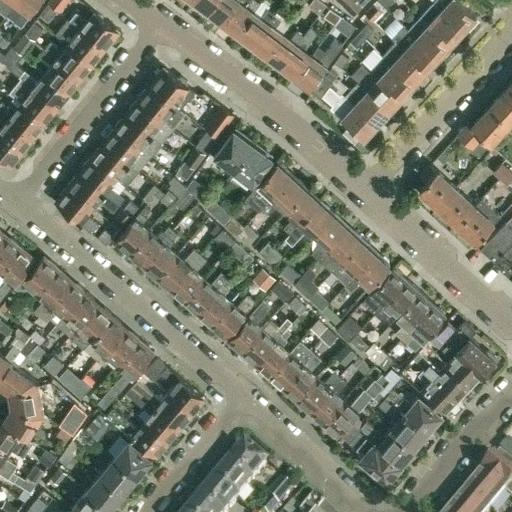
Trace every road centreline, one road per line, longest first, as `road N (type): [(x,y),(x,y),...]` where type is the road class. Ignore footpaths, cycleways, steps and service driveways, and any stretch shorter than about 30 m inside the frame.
road 1 (residential): [(242,396),(17,202)]
road 2 (residential): [(366,191),(294,124),(160,25)]
road 3 (residential): [(17,202),(160,25)]
road 4 (residential): [(366,191),(511,33)]
road 5 (residential): [(511,324),(366,191)]
road 6 (residential): [(368,511),(242,396)]
road 7 (residential): [(511,393),(407,511)]
road 8 (residential): [(146,511),(242,396)]
